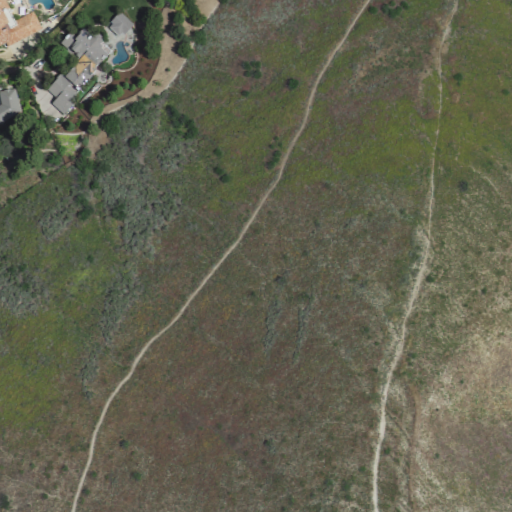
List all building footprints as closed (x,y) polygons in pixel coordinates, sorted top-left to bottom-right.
[(2,0),(0,0),(0,46),(39,30),(32,12),(11,21),(2,0)] [(101,30),(115,42),(131,24),(117,12),(101,30)] [(109,49),(82,28),(74,38),(67,32),(57,45),(76,60),(63,77),(58,73),(45,90),(54,97),(49,103),(60,112),(109,49)] [(0,121),(16,112),(15,89),(0,89),(0,121)] [(59,115),(46,99),(36,107),(50,123),(59,115)]
